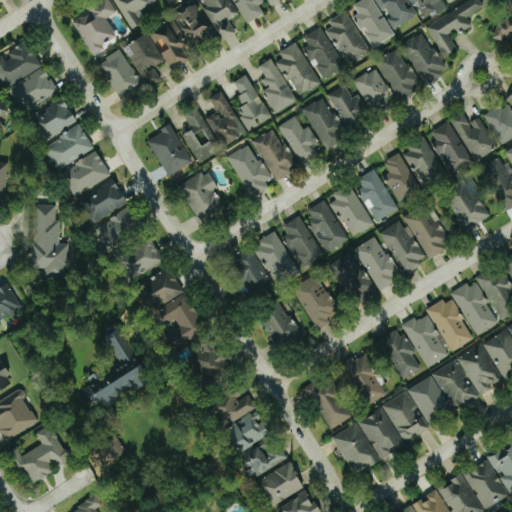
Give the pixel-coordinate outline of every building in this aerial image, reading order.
[(90,53),(116,38),(105,18),(115,12),(108,0),(101,0),(87,9),(88,12),(71,22),(90,53)] [(113,0),(129,28),(144,20),(139,10),(155,1),(154,0),(113,0)] [(199,0),(222,41),(236,33),(228,19),(237,15),(228,0),(199,0)] [(263,14),(258,4),(261,2),(259,0),(230,0),(232,3),(234,2),(245,23),(263,14)] [(265,0),(270,8),(283,0),(265,0)] [(468,0),(425,26),(443,57),(456,49),(447,34),(455,29),(457,34),(471,26),(466,17),(483,7),(478,0),(468,0)] [(189,33),(192,43),(208,38),(198,6),(174,13),(181,35),(189,33)] [(500,18),(493,36),(511,43),(511,7),(506,20),(500,18)] [(328,29),(345,65),(367,55),(346,11),(327,20),(330,27),(328,29)] [(149,32),(160,52),(170,70),(188,60),(181,48),(186,46),(172,20),(149,32)] [(302,37),(307,45),(301,48),(309,62),(312,61),(322,79),(343,67),(320,27),(302,37)] [(420,83),(443,73),(424,32),(401,43),(420,83)] [(160,81),(152,67),(162,61),(147,33),(123,46),(146,88),(160,81)] [(7,52),(11,58),(0,64),(11,84),(40,68),(26,41),(7,52)] [(281,58),(275,62),(296,97),(319,83),(294,42),(277,52),(281,58)] [(376,60),(396,101),(416,92),(412,85),(416,83),(398,48),(376,60)] [(99,61),(120,99),(141,87),(121,49),(99,61)] [(257,66),(264,78),(261,80),(266,88),(261,91),(271,109),(292,96),(270,58),(257,66)] [(58,93),(45,68),(8,86),(21,112),(58,93)] [(388,103),(385,97),(389,95),(376,68),(352,80),(369,113),(388,103)] [(232,81),(243,106),(236,110),(245,131),(268,120),(248,74),(232,81)] [(326,94),(344,128),(367,116),(356,95),(350,98),(343,85),(326,94)] [(208,98),(216,112),(205,119),(220,147),(244,133),(220,91),(208,98)] [(76,122),(64,99),(35,115),(47,138),(76,122)] [(318,142),(340,132),(325,99),(302,109),(318,142)] [(511,137),(511,113),(505,104),(483,119),(501,145),(511,137)] [(182,116),(187,125),(180,129),(196,163),(218,152),(196,109),(182,116)] [(467,122),(461,112),(448,120),(474,162),(496,148),(477,117),(467,122)] [(320,151),(305,127),(302,129),(295,118),(278,128),(300,164),(320,151)] [(430,131),(435,140),(430,143),(437,156),(440,155),(449,173),(469,162),(449,122),(430,131)] [(93,148),(79,125),(44,146),(59,169),(93,148)] [(189,164),(171,126),(147,138),(165,176),(189,164)] [(275,181),(296,168),(273,128),(251,141),(275,181)] [(420,187),(444,176),(425,139),(402,150),(420,187)] [(250,144),(227,154),(246,196),(269,186),(250,144)] [(511,146),(503,153),(511,166),(511,146)] [(74,198),(110,175),(95,151),(59,174),(74,198)] [(386,173),(383,175),(395,202),(417,192),(400,153),(381,161),(386,173)] [(511,176),(503,157),(480,167),(500,211),(511,205),(511,176)] [(177,187),(199,224),(227,207),(205,170),(177,187)] [(375,222),(396,209),(374,172),(353,185),(375,222)] [(79,199),(93,223),(127,203),(113,179),(79,199)] [(372,224),(347,184),(331,194),(335,200),(329,204),(351,238),(372,224)] [(475,196),(471,199),(463,188),(444,202),(466,233),(489,216),(475,196)] [(347,238),(322,200),(302,214),(327,252),(347,238)] [(404,218),(425,258),(450,245),(429,204),(404,218)] [(55,205),(33,205),(33,268),(44,268),(44,275),(67,275),(67,244),(59,244),(59,219),(55,219),(55,205)] [(95,226),(105,249),(141,232),(130,209),(95,226)] [(322,255),(298,216),(281,226),(286,234),(282,237),(289,249),(290,248),(302,267),(322,255)] [(378,232),(401,275),(426,262),(407,227),(403,229),(398,221),(378,232)] [(274,283),(296,271),(275,232),(253,244),(274,283)] [(376,290),(399,277),(375,236),(353,249),(376,290)] [(128,279),(163,264),(153,242),(119,256),(128,279)] [(253,292),(270,282),(248,245),(230,256),(253,292)] [(349,300),(370,288),(349,252),(328,265),(349,300)] [(183,292),(168,267),(145,280),(151,289),(142,294),(146,302),(152,299),(157,307),(183,292)] [(499,321),(511,313),(511,292),(498,267),(476,279),(499,321)] [(329,323),(326,318),(337,312),(319,278),(294,292),(315,330),(329,323)] [(450,294),(474,336),(497,323),(473,281),(450,294)] [(176,347),(206,331),(185,293),(157,308),(168,327),(166,328),(176,347)] [(426,310),(449,352),(472,339),(449,297),(426,310)] [(282,303),(259,316),(277,349),(300,336),(282,303)] [(107,334),(116,364),(133,359),(124,328),(107,334)] [(400,380),(421,369),(403,337),(399,339),(394,330),(378,339),(400,380)] [(511,341),(505,330),(481,343),(502,378),(511,372),(511,341)] [(228,366),(212,338),(200,345),(204,352),(195,358),(207,378),(228,366)] [(455,357),(477,396),(500,382),(479,344),(455,357)] [(387,395),(365,352),(343,363),(365,406),(387,395)] [(92,406),(102,403),(105,408),(131,390),(139,388),(149,382),(144,365),(139,357),(135,358),(107,376),(99,378),(96,373),(87,376),(90,385),(82,389),(92,406)] [(406,388),(428,426),(442,418),(438,411),(450,404),(453,410),(476,397),(455,360),(406,388)] [(304,389),(328,430),(351,417),(326,375),(304,389)] [(0,401),(0,435),(3,441),(36,422),(22,399),(25,397),(20,389),(0,401)] [(381,405),(405,443),(428,429),(405,391),(381,405)] [(226,426),(255,407),(247,395),(237,402),(233,394),(214,407),(226,426)] [(377,459),(402,447),(384,408),(359,420),(377,459)] [(270,434),(256,410),(227,427),(241,451),(270,434)] [(351,474),(376,462),(358,423),(332,436),(351,474)] [(17,457),(32,484),(55,472),(53,470),(69,461),(49,425),(34,433),(41,445),(17,457)] [(109,474),(105,467),(126,455),(116,437),(87,453),(93,464),(90,466),(98,481),(109,474)] [(509,494),(511,491),(511,444),(511,443),(487,457),(498,476),(509,494)] [(286,456),(277,445),(265,455),(258,446),(237,462),(252,482),(286,456)] [(508,495),(487,460),(463,474),(485,510),(508,495)] [(304,486),(288,462),(258,481),(273,506),(304,486)] [(450,511),(479,511),(483,510),(461,473),(448,481),(449,483),(438,490),(450,511)] [(414,503),(417,511),(448,511),(438,489),(421,496),(422,499),(414,503)] [(274,510),(274,511),(318,511),(307,491),(274,510)] [(96,511),(95,509),(102,505),(97,496),(68,511),(96,511)]
